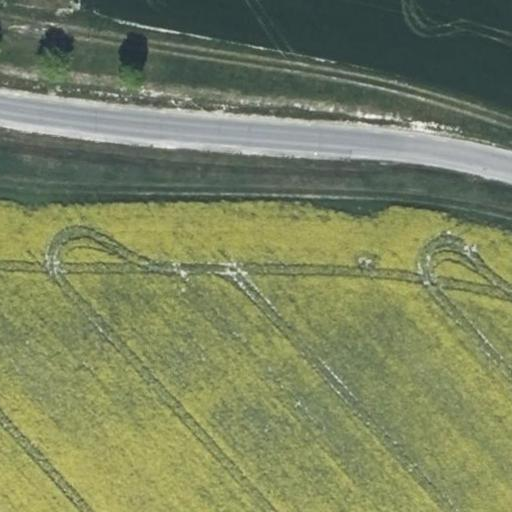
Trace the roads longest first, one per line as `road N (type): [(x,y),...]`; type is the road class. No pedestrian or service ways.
road 1 (track): [(0,21),(436,94),(511,122)]
road 2 (tertiary): [(511,169),(365,142),(0,106)]
